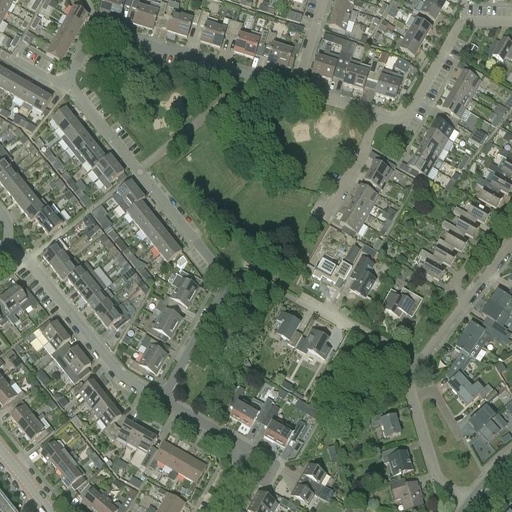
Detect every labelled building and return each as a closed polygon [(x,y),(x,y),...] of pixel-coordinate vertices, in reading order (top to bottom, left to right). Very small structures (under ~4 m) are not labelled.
[(3,0),(0,0),(0,9),(8,14),(13,5),(3,0)] [(35,13),(43,0),(36,0),(30,10),(35,13)] [(103,0),(99,16),(100,16),(100,14),(109,17),(110,17),(114,0),(103,0)] [(129,8),(131,0),(114,0),(110,17),(109,17),(109,19),(110,17),(119,20),(118,22),(119,22),(124,7),(129,8)] [(134,0),(132,9),(137,11),(132,26),(133,26),(134,24),(143,27),(142,29),(143,29),(148,10),(139,7),(140,0),(134,0)] [(355,2),(348,0),(337,0),(335,7),(352,12),(355,2)] [(421,0),(422,0),(422,2),(426,4),(425,4),(440,13),(446,3),(441,0),(421,0)] [(179,5),(176,5),(170,3),(166,16),(172,18),(167,33),(168,31),(177,34),(176,36),(177,36),(183,17),(177,16),(179,5)] [(163,19),(167,5),(161,4),(158,13),(148,10),(143,29),(143,27),(153,30),(152,32),(153,32),(157,17),(163,19)] [(440,13),(425,4),(420,14),(434,23),(440,13)] [(352,12),(335,7),(332,18),(348,23),(352,12)] [(68,18),(83,27),(88,17),(74,8),(68,18)] [(197,26),(201,13),(195,11),(192,20),(183,17),(177,36),(178,34),(187,37),(186,39),(187,39),(192,24),(197,26)] [(289,12),(288,15),(286,20),(300,24),(302,16),(289,12)] [(199,27),(205,28),(200,43),(201,44),(201,42),(210,45),(210,47),(216,28),(206,25),(209,15),(203,13),(199,27)] [(83,27),(68,18),(63,28),(77,36),(83,27)] [(348,23),(332,18),(329,28),(345,33),(348,23)] [(220,50),(224,39),(225,35),(232,37),(236,23),(224,20),(221,29),(216,28),(210,47),(211,45),(220,48),(220,50)] [(410,30),(425,39),(431,29),(416,20),(410,30)] [(244,55),(243,57),(249,38),(240,35),(243,25),(236,23),(232,37),(238,39),(233,54),(234,54),(235,52),(244,55)] [(302,35),(304,29),(290,24),(288,30),(302,35)] [(77,36),(63,28),(57,37),(72,45),(77,36)] [(405,40),(420,49),(425,39),(410,30),(405,40)] [(254,58),(253,60),(254,60),(258,45),(264,47),(268,33),(262,31),(260,37),(257,37),(255,38),(254,40),(249,38),(243,57),(244,57),(244,55),(254,58)] [(396,36),(386,31),(383,36),(393,42),(396,36)] [(266,47),(272,49),(267,64),(268,63),(277,65),(277,67),(283,48),(273,45),(276,36),(270,34),(266,47)] [(322,41),(334,45),(336,38),(324,35),(322,41)] [(362,36),(358,35),(357,38),(349,36),(348,39),(360,43),(360,42),(365,44),(366,38),(361,37),(362,36)] [(6,37),(3,43),(10,47),(13,42),(6,37)] [(72,45),(57,37),(52,46),(66,55),(72,45)] [(511,45),(502,39),(497,49),(492,46),(484,58),(490,61),(492,57),(503,63),(505,59),(505,58),(511,46),(511,45)] [(420,49),(405,40),(399,50),(414,59),(420,49)] [(293,49),(289,48),(288,50),(283,48),(277,67),(278,66),(287,68),(286,70),(287,70),(287,69),(291,70),(295,56),(297,57),(301,46),(294,44),(293,49)] [(66,55),(52,46),(46,56),(61,65),(66,55)] [(346,53),(347,49),(342,48),(339,58),(329,55),(327,59),(328,59),(321,79),(331,82),(336,69),(341,71),(347,53),(346,53)] [(358,71),(360,65),(351,62),(353,55),(347,53),(341,71),(347,73),(343,86),(353,89),(359,71),(358,71)] [(384,66),(385,66),(389,56),(382,54),(379,64),(378,64),(373,81),(378,83),(374,96),(385,99),(392,75),(382,72),(384,66)] [(327,59),(322,58),(322,59),(317,58),(311,76),(321,79),(328,59),(327,59)] [(406,71),(410,65),(398,58),(395,64),(406,71)] [(363,92),(367,79),(373,81),(378,64),(372,62),(369,74),(359,71),(353,89),(363,92)] [(416,70),(410,66),(407,72),(413,75),(416,70)] [(481,83),(480,82),(483,77),(471,70),(468,75),(463,73),(458,82),(476,93),(481,83)] [(0,90),(5,93),(7,88),(14,78),(4,72),(0,79),(0,90)] [(395,102),(402,78),(392,75),(385,99),(395,102)] [(14,99),(20,88),(23,83),(14,78),(7,88),(5,93),(14,99)] [(452,92),(470,102),(476,93),(458,82),(452,92)] [(23,104),(32,88),(23,83),(20,88),(14,99),(23,104)] [(33,109),(42,94),(32,88),(23,104),(33,109)] [(447,101),(465,111),(470,102),(452,92),(447,101)] [(42,94),(33,109),(42,115),(51,99),(42,94)] [(465,111),(447,101),(442,111),(460,121),(465,111)] [(58,129),(72,118),(65,109),(51,121),(58,129)] [(497,117),(502,120),(504,115),(496,110),(493,115),(497,117)] [(494,121),(490,127),(495,130),(499,125),(502,120),(497,117),(495,122),(494,122),(494,121)] [(58,129),(65,138),(79,127),(72,118),(58,129)] [(430,131),(448,141),(454,131),(436,121),(430,131)] [(65,138),(61,141),(68,149),(86,135),(79,127),(65,138)] [(472,135),(484,142),(487,137),(475,130),(472,135)] [(425,140),(443,150),(448,141),(430,131),(425,140)] [(16,138),(23,146),(28,142),(24,137),(21,134),(16,138)] [(511,137),(506,134),(502,141),(508,144),(511,137)] [(86,135),(68,149),(75,158),(93,143),(86,135)] [(484,142),(472,135),(469,140),(481,147),(484,142)] [(419,149),(437,160),(443,150),(425,140),(419,149)] [(82,166),(84,164),(99,152),(93,143),(75,158),(82,166)] [(414,159),(432,169),(437,160),(419,149),(414,159)] [(503,159),(497,169),(501,171),(503,172),(511,177),(511,163),(511,161),(511,156),(508,154),(501,151),(498,156),(503,159)] [(106,160),(99,152),(84,164),(91,172),(106,160)] [(371,153),(368,158),(375,161),(378,157),(371,153)] [(10,156),(9,155),(3,160),(0,155),(0,164),(1,164),(0,164),(9,158),(10,156)] [(106,160),(91,172),(98,181),(117,165),(110,157),(106,160)] [(8,166),(12,162),(9,158),(0,164),(1,164),(0,164),(0,178),(11,170),(8,166)] [(432,169),(414,159),(409,168),(413,171),(410,176),(422,183),(425,178),(427,179),(432,169)] [(369,172),(387,183),(393,173),(392,172),(395,167),(382,160),(379,165),(375,163),(369,172)] [(462,161),(457,171),(461,173),(467,164),(462,161)] [(491,172),(485,183),(491,186),(508,196),(511,188),(511,184),(500,177),(503,172),(501,171),(497,169),(487,163),(486,165),(488,166),(486,169),(488,170),(487,170),(491,172)] [(107,192),(112,188),(110,185),(120,177),(123,181),(126,179),(123,175),(124,174),(117,165),(98,181),(107,192)] [(0,184),(4,189),(18,178),(11,170),(0,178),(0,184)] [(365,190),(378,197),(381,192),(382,192),(387,183),(369,172),(364,182),(368,184),(365,190)] [(11,198),(25,187),(18,178),(4,189),(11,198)] [(491,186),(485,183),(479,179),(476,185),(484,190),(479,200),(496,210),(502,199),(488,192),(491,186)] [(124,203),(138,191),(131,183),(117,194),(124,203)] [(449,194),(452,189),(453,188),(449,186),(448,185),(444,191),(449,194)] [(18,206),(32,195),(25,187),(11,198),(18,206)] [(361,187),(356,197),(374,207),(379,197),(378,197),(365,190),(361,187)] [(130,211),(141,203),(145,200),(138,191),(124,203),(130,211)] [(24,215),(38,203),(32,195),(18,206),(24,215)] [(350,206),(368,216),(374,207),(356,197),(350,206)] [(48,209),(42,201),(38,204),(38,203),(24,215),(31,223),(35,220),(45,212),(48,209)] [(133,223),(147,211),(141,203),(130,211),(126,214),(133,223)] [(53,205),(49,209),(48,209),(45,212),(35,220),(42,228),(60,214),(53,205)] [(465,221),(468,216),(484,225),(490,215),(472,205),(467,215),(456,209),(453,214),(461,219),(465,221)] [(345,215),(363,226),(368,216),(350,206),(345,215)] [(390,216),(394,219),(397,214),(389,210),(387,215),(390,216)] [(140,231),(154,220),(147,211),(133,223),(140,231)] [(49,237),(52,235),(54,237),(62,230),(60,228),(67,223),(60,214),(42,228),(49,237)] [(363,226),(345,215),(339,225),(344,228),(341,233),(353,240),(356,235),(357,235),(363,226)] [(87,230),(83,233),(86,237),(97,227),(95,224),(89,216),(81,222),(87,230)] [(479,229),(465,221),(461,219),(455,229),(444,223),(441,228),(450,233),(454,235),(457,230),(473,239),(479,229)] [(147,239),(161,228),(154,220),(140,231),(147,239)] [(88,240),(95,235),(100,231),(97,227),(86,237),(88,240)] [(154,248),(168,236),(161,228),(147,239),(154,248)] [(430,243),(438,247),(438,248),(442,250),(442,249),(445,244),(461,254),(467,243),(454,235),(450,233),(444,243),(439,241),(437,244),(431,241),(430,243)] [(160,256),(174,245),(168,236),(154,248),(160,256)] [(380,246),(376,243),(372,249),(376,252),(380,246)] [(44,252),(46,254),(42,257),(49,266),(63,255),(55,244),(44,252)] [(174,245),(160,256),(167,265),(181,254),(174,245)] [(450,268),(456,257),(442,249),(442,250),(438,248),(432,258),(422,251),(419,257),(427,262),(431,264),(434,259),(450,268)] [(63,255),(49,266),(56,275),(70,263),(63,255)] [(322,278),(335,285),(339,279),(344,282),(352,268),(342,263),(339,269),(331,264),(333,259),(325,255),(312,277),(320,281),(322,278)] [(351,292),(364,299),(375,280),(369,277),(375,266),(361,258),(349,279),(356,283),(351,292)] [(74,259),(70,263),(56,275),(63,283),(67,280),(81,268),(74,259)] [(427,262),(424,267),(419,264),(413,275),(422,280),(425,274),(439,282),(445,272),(431,264),(427,262)] [(86,264),(81,268),(67,280),(74,288),(93,273),(86,264)] [(101,268),(95,271),(105,288),(111,285),(101,268)] [(178,278),(182,280),(176,290),(193,299),(199,289),(190,284),(192,279),(181,272),(178,278)] [(93,273),(74,288),(80,297),(100,282),(93,273)] [(100,282),(80,297),(87,305),(106,290),(100,282)] [(140,291),(145,297),(149,291),(145,286),(140,291)] [(38,305),(38,304),(26,290),(22,294),(17,287),(8,294),(19,309),(19,308),(23,313),(24,313),(23,313),(31,306),(33,308),(37,304),(38,305)] [(108,302),(113,298),(106,290),(87,305),(94,314),(108,302)] [(164,303),(175,309),(178,304),(187,310),(193,299),(176,290),(171,300),(167,298),(164,303)] [(433,300),(436,294),(430,290),(428,294),(429,298),(433,300)] [(412,319),(422,301),(403,291),(399,298),(391,294),(382,310),(397,318),(400,312),(412,319)] [(511,301),(510,300),(498,292),(490,303),(502,312),(508,316),(511,310),(511,308),(511,307),(511,301)] [(0,310),(6,318),(10,315),(10,316),(19,309),(8,294),(0,300),(0,310)] [(108,302),(94,314),(101,322),(120,307),(119,305),(114,310),(108,302)] [(159,320),(176,330),(182,319),(172,314),(175,309),(164,303),(161,308),(164,310),(159,320)] [(495,323),(502,312),(490,303),(482,315),(487,318),(483,324),(508,340),(511,336),(506,333),(507,331),(495,323)] [(127,315),(120,307),(101,322),(108,331),(112,327),(116,332),(130,321),(126,316),(127,315)] [(9,322),(6,319),(6,318),(0,310),(0,326),(1,328),(9,322)] [(283,325),(280,329),(277,336),(289,343),(300,325),(281,314),(277,321),(283,325)] [(157,340),(160,335),(170,340),(176,330),(159,320),(155,326),(152,324),(146,333),(157,340)] [(49,322),(38,330),(33,335),(44,348),(63,332),(56,324),(53,327),(49,322)] [(486,343),(488,345),(492,343),(493,341),(504,348),(509,345),(510,343),(507,341),(508,340),(483,324),(479,329),(472,324),(464,336),(482,348),(486,343)] [(295,351),(305,356),(308,352),(325,361),(330,350),(325,347),(328,340),(311,331),(306,342),(302,340),(295,351)] [(44,348),(54,361),(70,348),(67,344),(70,341),(63,332),(44,348)] [(475,345),(482,349),(482,348),(464,336),(456,348),(468,356),(475,345)] [(161,346),(146,337),(141,347),(148,351),(144,356),(161,366),(167,356),(158,350),(161,346)] [(76,349),(73,352),(70,348),(54,361),(64,373),(84,358),(76,349)] [(6,357),(9,362),(16,357),(12,352),(6,357)] [(461,354),(461,355),(457,360),(467,367),(471,361),(461,354)] [(127,366),(130,369),(143,376),(146,371),(155,377),(161,366),(144,356),(139,365),(134,362),(130,360),(127,366)] [(37,362),(33,358),(25,364),(29,368),(37,362)] [(90,373),(87,369),(91,367),(84,358),(64,373),(74,386),(90,373)] [(456,375),(457,376),(447,385),(457,396),(468,386),(465,382),(468,379),(463,374),(467,367),(457,360),(451,369),(456,375)] [(41,371),(35,376),(40,382),(46,377),(41,371)] [(4,380),(0,382),(0,396),(10,388),(11,388),(15,385),(13,382),(8,385),(4,380)] [(92,382),(85,388),(81,384),(71,392),(74,397),(78,394),(85,403),(100,391),(92,382)] [(473,388),(470,385),(468,386),(457,396),(467,406),(478,396),(483,401),(493,392),(487,386),(483,391),(477,384),(473,388)] [(0,404),(3,409),(6,406),(9,411),(21,402),(26,398),(22,393),(17,397),(11,388),(10,388),(0,396),(0,404)] [(240,424),(250,406),(241,401),(244,391),(239,389),(231,403),(236,407),(230,418),(240,424)] [(92,411),(107,400),(100,391),(85,403),(92,411)] [(282,401),(285,396),(287,397),(288,395),(281,391),(277,398),(282,401)] [(488,406),(498,397),(493,392),(483,401),(488,406)] [(62,399),(57,402),(63,409),(67,405),(62,399)] [(99,420),(114,409),(107,400),(92,411),(99,420)] [(13,416),(10,418),(17,426),(32,415),(21,402),(9,411),(13,416)] [(299,403),(295,408),(302,412),(305,406),(299,403)] [(250,406),(240,424),(250,429),(257,418),(262,422),(271,407),(266,404),(259,411),(250,406)] [(265,423),(271,426),(264,437),(274,443),(284,426),(276,421),(279,411),(273,408),(265,423)] [(108,439),(117,428),(114,424),(121,418),(114,409),(99,420),(106,429),(102,432),(108,439)] [(478,434),(489,423),(480,413),(468,423),(478,434)] [(39,423),(45,418),(42,415),(36,420),(32,415),(17,426),(24,435),(39,423)] [(387,440),(400,436),(395,417),(383,421),(382,415),(370,419),(372,428),(382,425),(387,440)] [(501,420),(498,416),(489,424),(489,423),(478,434),(487,444),(503,430),(497,424),(501,420)] [(75,425),(80,422),(76,417),(71,421),(75,425)] [(84,426),(81,423),(80,422),(75,425),(79,430),(84,426)] [(127,444),(137,428),(126,422),(121,431),(117,428),(108,439),(115,443),(118,439),(127,444)] [(31,443),(34,441),(38,446),(54,433),(50,428),(45,431),(39,423),(24,435),(31,443)] [(284,426),(274,443),(285,449),(291,438),(297,441),(305,426),(300,423),(293,431),(284,426)] [(137,450),(147,434),(137,428),(127,444),(137,450)] [(147,456),(142,464),(147,467),(150,463),(157,451),(152,448),(157,440),(147,434),(137,450),(147,456)] [(65,450),(59,443),(57,443),(55,444),(51,439),(40,448),(44,453),(41,455),(48,464),(50,462),(63,451),(65,450)] [(164,443),(154,460),(149,469),(153,471),(158,463),(165,467),(175,449),(164,443)] [(163,470),(160,475),(170,481),(185,455),(175,449),(165,467),(172,471),(171,474),(170,473),(169,474),(163,470)] [(395,477),(412,472),(406,453),(399,455),(397,449),(381,454),(384,466),(391,464),(395,477)] [(57,471),(75,456),(73,453),(72,453),(68,457),(63,451),(50,462),(57,471)] [(177,477),(176,477),(178,474),(185,479),(195,461),(185,455),(170,481),(174,483),(177,477)] [(63,479),(75,470),(77,468),(72,463),(77,459),(75,456),(57,471),(63,479)] [(192,493),(206,467),(195,461),(185,479),(193,483),(188,491),(192,493)] [(334,494),(320,486),(326,475),(308,465),(302,476),(312,482),(309,487),(329,498),(330,498),(332,499),(334,494)] [(117,474),(121,469),(115,466),(112,471),(117,474)] [(71,487),(75,492),(86,482),(82,477),(81,478),(75,470),(63,479),(61,480),(68,489),(71,487)] [(128,485),(139,491),(142,484),(132,479),(128,485)] [(415,509),(423,507),(416,483),(406,487),(404,481),(389,485),(395,502),(404,499),(407,510),(414,508),(415,509)] [(79,497),(84,501),(81,504),(90,511),(92,509),(101,498),(93,491),(94,490),(89,486),(79,497)] [(314,497),(326,503),(328,504),(331,500),(329,499),(329,498),(309,487),(306,492),(296,486),(290,497),(308,507),(314,497)] [(137,494),(131,490),(130,491),(130,492),(128,495),(134,498),(134,499),(137,494)] [(157,494),(165,498),(161,505),(173,511),(180,511),(185,505),(159,490),(157,494)] [(107,491),(101,498),(92,509),(94,511),(103,511),(111,503),(106,499),(110,494),(107,491)] [(270,511),(276,503),(258,492),(252,502),(269,511),(270,511)] [(14,511),(0,493),(0,511),(14,511)] [(349,499),(344,497),(341,502),(345,505),(349,499)] [(279,505),(291,511),(294,506),(282,500),(279,505)] [(269,511),(252,502),(247,511),(269,511)] [(126,511),(118,504),(113,505),(111,503),(103,511),(126,511)]
